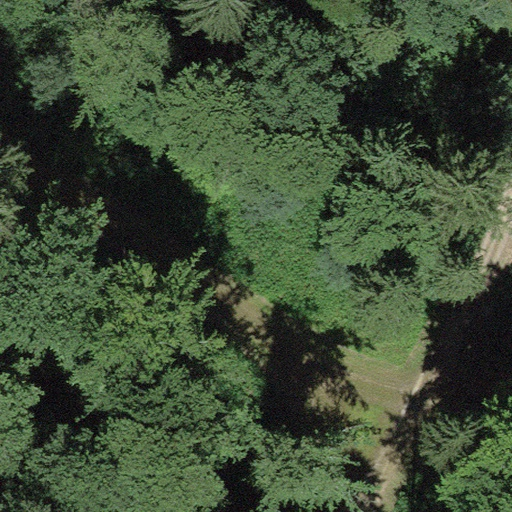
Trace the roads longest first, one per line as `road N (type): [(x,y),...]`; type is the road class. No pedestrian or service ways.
road 1 (track): [(0,151),(336,371),(427,408),(511,406)]
road 2 (track): [(378,511),(427,408),(511,171)]
